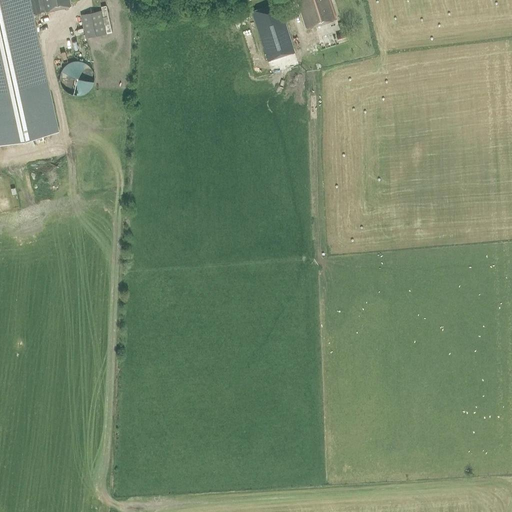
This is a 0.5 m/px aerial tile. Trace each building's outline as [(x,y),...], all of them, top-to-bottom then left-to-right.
[(0,0),(0,143),(56,131),(26,0),(29,0),(33,14),(71,6),(69,0),(0,0)] [(330,0),(297,0),(307,28),(336,19),(330,0)] [(280,7),(254,15),(268,61),(295,52),(280,7)] [(86,38),(106,34),(101,11),(81,15),(86,38)] [(60,74),(59,77),(59,80),(60,83),(61,86),(63,89),(65,91),(68,93),(71,95),(74,95),(77,96),(80,95),(83,94),(86,93),(89,91),(91,89),(92,86),(93,83),(94,80),(94,77),(93,73),(92,70),(90,68),(88,65),(86,64),(83,62),(80,61),(77,61),(73,61),(70,62),(67,64),(65,66),(63,68),(61,71),(60,74)]
